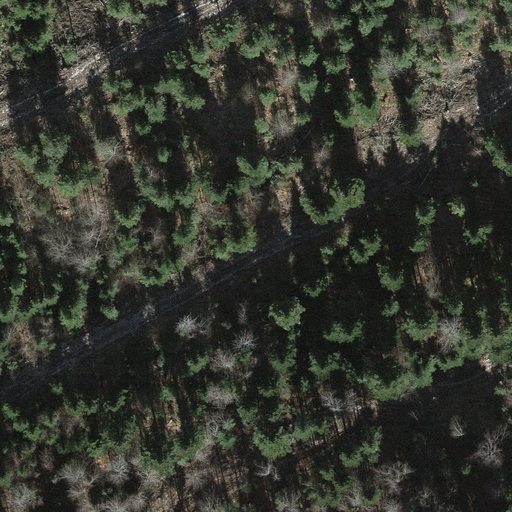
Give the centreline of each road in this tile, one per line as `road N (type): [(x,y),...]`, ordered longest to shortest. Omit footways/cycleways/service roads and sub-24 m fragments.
road 1 (track): [(0,395),(309,222),(511,90)]
road 2 (track): [(153,511),(365,411),(511,360)]
road 3 (track): [(212,0),(0,117)]
